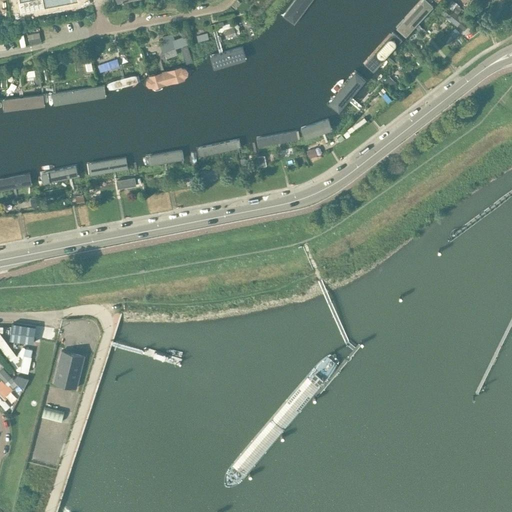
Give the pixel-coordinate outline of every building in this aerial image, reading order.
[(45,0),(15,0),(18,14),(47,9),(45,0)] [(296,0),(283,17),(294,25),(313,0),(296,0)] [(408,36),(435,6),(427,0),(424,0),(399,29),(408,36)] [(447,7),(441,13),(456,25),(461,16),(458,14),(461,8),(452,3),(449,8),(447,7)] [(237,23),(218,29),(219,32),(224,30),(225,33),(227,38),(236,35),(235,33),(240,32),(239,30),(237,23)] [(394,31),(366,62),(375,70),(403,39),(394,31)] [(38,32),(28,34),(30,44),(40,42),(39,38),(38,32)] [(188,44),(186,35),(174,39),(172,33),(162,37),(163,42),(159,43),(163,53),(188,44)] [(244,49),(199,60),(201,69),(247,57),(244,49)] [(119,66),(116,58),(108,61),(100,64),(103,71),(119,66)] [(190,63),(141,78),(145,91),(194,77),(190,63)] [(136,75),(107,83),(109,91),(138,83),(136,75)] [(384,82),(391,88),(396,82),(389,75),(384,82)] [(358,81),(334,110),(341,116),(365,87),(358,81)] [(380,83),(375,89),(383,95),(388,90),(380,83)] [(104,84),(53,93),(55,103),(105,94),(104,84)] [(371,93),(379,100),(383,95),(375,89),(371,93)] [(45,94),(6,101),(7,110),(47,104),(45,94)] [(328,119),(301,129),(305,139),(331,129),(328,119)] [(298,131),(261,138),(263,146),(300,139),(298,131)] [(342,135),(334,140),(337,144),(344,138),(342,135)] [(239,140),(200,148),(202,157),(241,148),(239,140)] [(182,150),(145,157),(147,165),(184,158),(182,150)] [(125,157),(87,164),(88,174),(127,168),(125,157)] [(220,166),(206,169),(208,175),(222,173),(220,166)] [(41,184),(78,176),(77,168),(39,176),(41,184)] [(29,175),(0,180),(0,191),(31,186),(29,175)] [(159,187),(167,186),(165,177),(157,179),(159,187)] [(128,179),(119,181),(120,187),(129,185),(133,185),(131,179),(128,179)] [(33,342),(36,326),(12,323),(11,327),(10,339),(33,342)] [(8,344),(6,341),(3,337),(0,333),(0,347),(10,361),(14,367),(17,371),(18,371),(24,372),(28,373),(31,357),(32,349),(25,348),(23,346),(20,350),(17,355),(13,350),(8,344)] [(53,381),(76,386),(83,355),(61,349),(53,381)] [(2,368),(0,370),(0,378),(1,380),(5,384),(11,378),(12,377),(3,367),(2,368)] [(1,380),(0,380),(0,393),(5,399),(7,398),(5,396),(18,384),(23,389),(23,390),(28,378),(25,377),(17,375),(15,377),(12,380),(11,378),(5,384),(1,380)] [(45,406),(42,417),(61,422),(64,411),(45,406)] [(25,485),(22,497),(51,505),(55,493),(51,492),(65,440),(43,434),(32,472),(29,486),(25,485)] [(22,500),(16,498),(12,511),(29,511),(30,510),(20,507),(22,500)]
